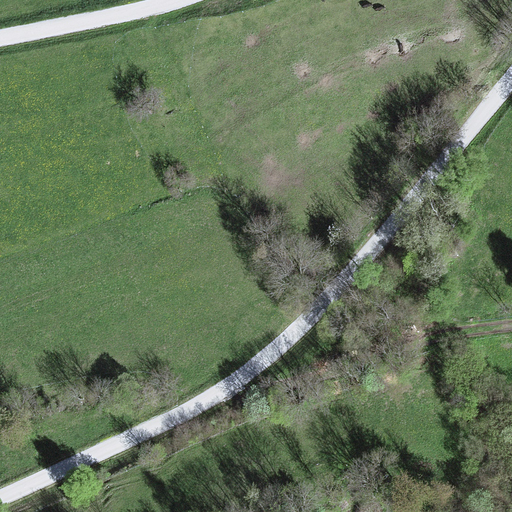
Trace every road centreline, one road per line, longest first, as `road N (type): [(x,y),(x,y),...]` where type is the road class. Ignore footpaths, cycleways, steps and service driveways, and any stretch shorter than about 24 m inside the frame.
road 1 (unclassified): [(0,496),(229,391),(380,240),(511,80)]
road 2 (track): [(229,391),(418,336),(511,321)]
road 3 (unclassified): [(191,0),(0,40)]
